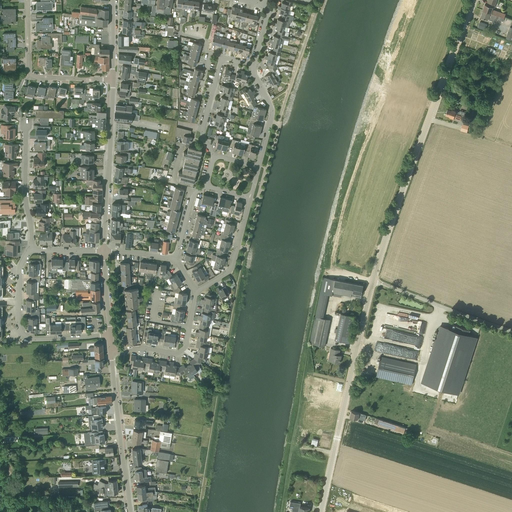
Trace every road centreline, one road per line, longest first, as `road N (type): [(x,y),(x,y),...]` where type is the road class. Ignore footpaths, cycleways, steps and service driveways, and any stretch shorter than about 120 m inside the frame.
road 1 (tertiary): [(372,281),(472,0)]
road 2 (tertiary): [(320,511),(372,281)]
road 3 (residential): [(109,333),(24,336),(20,267),(30,250)]
road 4 (residential): [(103,251),(112,79)]
road 5 (residential): [(129,511),(111,352)]
road 6 (residential): [(112,79),(30,75),(27,0)]
road 7 (unclassified): [(511,332),(372,281)]
road 8 (residential): [(30,250),(24,117)]
road 9 (residential): [(111,352),(181,351),(195,290)]
